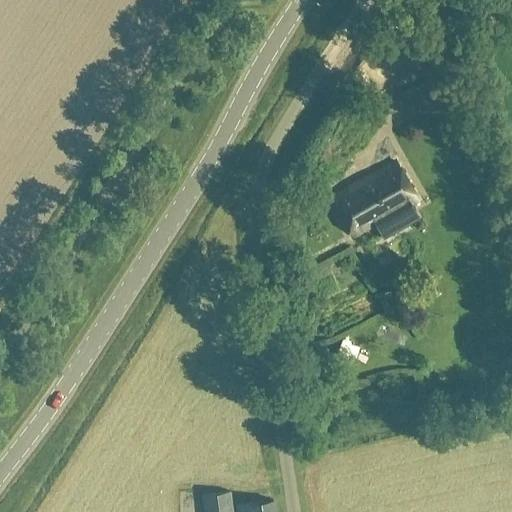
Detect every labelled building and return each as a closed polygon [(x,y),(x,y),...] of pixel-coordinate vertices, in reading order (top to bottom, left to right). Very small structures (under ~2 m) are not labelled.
[(470,23),(474,36),(490,31),(487,19),(470,23)] [(442,104),(458,109),(469,86),(450,75),(446,73),(398,92),(406,118),(442,104)] [(333,197),(354,236),(418,200),(396,162),(333,197)] [(233,511),(231,491),(217,493),(202,495),(203,511),(233,511)] [(274,511),(273,500),(235,504),(236,511),(274,511)]
